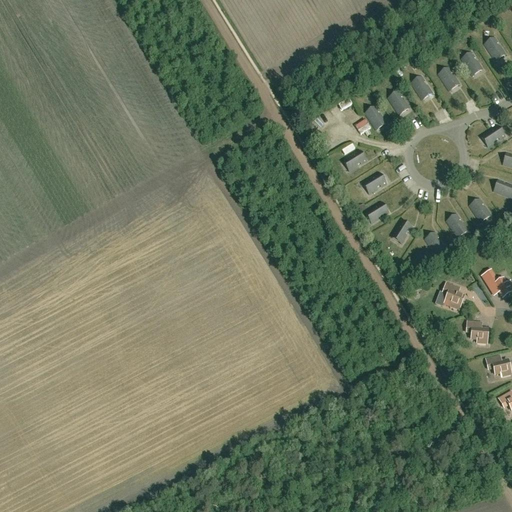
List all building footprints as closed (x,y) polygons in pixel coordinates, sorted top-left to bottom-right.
[(495,62),(505,55),(495,39),(484,46),(495,62)] [(472,77),(482,70),(472,54),(461,60),(472,77)] [(420,67),(414,58),(413,57),(409,61),(415,70),(420,67)] [(449,92),(459,85),(449,69),(438,76),(449,92)] [(422,101),(432,94),(422,78),(411,84),(422,101)] [(399,116),(409,109),(399,93),(388,99),(399,116)] [(342,106),(346,112),(357,106),(353,99),(342,106)] [(376,131),(386,124),(376,108),(365,114),(376,131)] [(350,119),(358,114),(355,109),(347,114),(350,119)] [(326,116),(330,124),(338,120),(335,113),(326,116)] [(488,148),(504,137),(497,126),(481,137),(488,148)] [(349,172),(366,162),(359,151),(343,161),(349,172)] [(511,168),(511,155),(507,154),(503,166),(511,168)] [(369,194),(385,184),(379,174),(362,184),(369,194)] [(511,199),(511,185),(498,181),(494,192),(511,199)] [(480,223),(490,216),(480,200),(469,207),(480,223)] [(371,224),(388,214),(381,203),(365,213),(371,224)] [(457,239),(468,232),(457,215),(446,223),(457,239)] [(401,244),(412,228),(401,221),(391,237),(401,244)] [(436,257),(446,250),(435,234),(425,241),(436,257)] [(502,300),(511,293),(511,285),(510,282),(507,284),(504,279),(498,282),(496,278),(485,284),(493,297),(499,294),(502,300)] [(459,289),(446,284),(442,293),(447,295),(445,301),(451,303),(449,307),(459,310),(464,297),(457,294),(459,289)] [(467,322),(466,332),(471,333),(471,339),(477,340),(476,344),(486,345),(488,330),(481,330),(481,324),(467,322)] [(500,357),(485,360),(488,370),(493,369),(494,375),(500,374),(501,378),(511,375),(508,361),(501,363),(500,357)] [(511,394),(511,393),(499,400),(504,409),(508,406),(511,412),(511,411),(511,394)]
